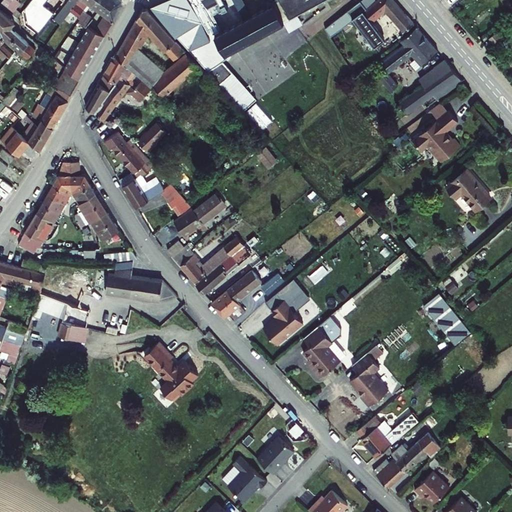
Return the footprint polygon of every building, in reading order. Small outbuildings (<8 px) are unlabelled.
[(77,3),(73,0),(64,0),(63,2),(72,9),(77,3)] [(83,78),(118,18),(124,2),(123,0),(107,0),(102,9),(105,11),(96,27),(92,24),(69,66),(83,78)] [(95,0),(93,3),(102,9),(107,0),(95,0)] [(208,3),(206,0),(191,0),(203,20),(207,17),(216,32),(223,29),(208,3)] [(244,0),(234,0),(244,18),(252,14),(244,0)] [(277,0),(252,14),(244,18),(254,37),(290,18),(280,0),(277,0)] [(298,13),(290,0),(280,0),(290,18),(298,13)] [(290,0),(298,13),(322,0),(290,0)] [(415,22),(395,0),(378,0),(368,8),(362,0),(328,28),(334,36),(355,19),(375,44),(384,36),(374,23),(384,14),(398,30),(392,35),(395,39),(415,22)] [(378,0),(362,0),(368,8),(378,0)] [(84,8),(77,3),(72,9),(80,15),(84,8)] [(0,5),(0,24),(1,25),(3,22),(9,27),(12,24),(17,18),(0,5)] [(145,7),(117,54),(129,64),(143,77),(148,81),(152,85),(153,83),(158,87),(156,89),(162,94),(163,92),(167,95),(165,97),(171,102),(177,96),(171,91),(188,76),(193,71),(198,75),(204,70),(188,53),(165,73),(156,81),(133,59),(139,50),(150,33),(174,59),(185,49),(148,8),(147,7),(145,7)] [(88,10),(84,8),(80,15),(83,17),(89,22),(94,15),(88,10)] [(191,12),(176,19),(186,40),(201,32),(191,12)] [(207,17),(203,20),(212,34),(224,53),(254,37),(244,18),(223,29),(216,32),(207,17)] [(23,25),(30,31),(35,25),(28,20),(23,25)] [(5,39),(7,37),(4,34),(9,27),(3,22),(1,25),(0,24),(0,39),(2,37),(5,39)] [(7,37),(29,55),(33,49),(29,45),(32,41),(12,24),(9,27),(4,34),(7,37)] [(388,67),(381,73),(390,83),(394,89),(401,83),(390,70),(415,51),(426,63),(440,50),(418,25),(403,38),(408,42),(383,62),(388,67)] [(303,45),(294,52),(308,65),(320,56),(308,41),(303,45)] [(139,50),(133,59),(156,81),(165,73),(139,50)] [(294,52),(288,57),(300,72),(308,65),(294,52)] [(104,74),(118,82),(122,76),(131,83),(135,86),(139,82),(132,77),(134,74),(126,67),(129,64),(117,54),(116,53),(104,74)] [(411,95),(403,101),(411,111),(426,100),(448,83),(453,89),(466,79),(461,73),(460,74),(453,66),(454,65),(447,58),(438,65),(443,71),(411,95)] [(258,96),(224,59),(208,67),(240,103),(244,107),(245,108),(258,96)] [(58,86),(62,87),(75,92),(83,78),(69,66),(58,86)] [(193,71),(188,76),(192,81),(198,75),(193,71)] [(118,82),(104,74),(87,106),(96,112),(118,82)] [(104,119),(131,83),(122,76),(118,82),(96,112),(104,119)] [(131,83),(125,91),(133,91),(141,99),(152,85),(148,81),(143,77),(139,82),(135,86),(131,83)] [(448,83),(426,100),(431,106),(453,89),(448,83)] [(36,112),(44,116),(56,126),(75,92),(62,87),(50,107),(42,102),(36,112)] [(451,107),(445,98),(433,107),(440,116),(451,107)] [(247,109),(264,128),(274,118),(257,100),(247,109)] [(461,118),(452,106),(451,107),(440,116),(415,135),(423,146),(429,141),(432,142),(437,148),(437,151),(442,158),(462,142),(456,134),(455,135),(453,135),(449,129),(449,127),(461,118)] [(34,140),(43,148),(56,126),(44,116),(40,123),(36,120),(28,134),(34,140)] [(18,126),(24,132),(30,125),(22,120),(18,126)] [(158,122),(138,140),(146,149),(166,131),(163,128),(166,126),(163,122),(160,125),(158,122)] [(15,124),(4,137),(6,139),(23,153),(34,140),(28,134),(24,132),(18,126),(15,124)] [(119,131),(106,141),(112,149),(115,147),(118,150),(128,142),(119,131)] [(132,139),(128,142),(118,150),(139,176),(143,175),(147,174),(153,170),(150,166),(149,167),(141,157),(145,153),(132,139)] [(258,151),(269,167),(280,160),(269,144),(258,151)] [(1,153),(13,161),(18,156),(6,147),(1,153)] [(61,168),(56,177),(73,187),(74,185),(73,154),(66,154),(66,167),(61,168)] [(81,154),(73,154),(74,185),(75,188),(93,177),(87,167),(82,167),(81,154)] [(473,165),(453,183),(461,193),(467,188),(482,205),(497,192),(473,165)] [(132,172),(120,179),(124,184),(136,177),(132,172)] [(136,177),(124,184),(138,207),(163,191),(173,207),(175,205),(185,198),(173,184),(165,190),(157,177),(148,183),(143,175),(139,176),(136,177)] [(56,177),(51,187),(67,197),(73,187),(56,177)] [(99,186),(93,177),(75,188),(77,190),(81,197),(99,186)] [(105,195),(99,186),(81,197),(87,206),(105,195)] [(51,187),(46,196),(63,206),(67,197),(51,187)] [(194,208),(177,220),(186,235),(204,221),(222,209),(217,203),(223,199),(218,193),(196,210),(194,208)] [(111,204),(105,195),(87,206),(93,215),(111,204)] [(46,196),(41,206),(58,215),(63,206),(46,196)] [(185,198),(175,205),(181,214),(183,213),(191,205),(185,198)] [(223,199),(217,203),(222,209),(227,205),(223,199)] [(117,213),(111,204),(93,215),(99,224),(117,213)] [(41,206),(35,215),(53,225),(58,215),(41,206)] [(123,222),(117,213),(99,224),(105,233),(123,222)] [(23,237),(35,244),(43,232),(48,235),(53,225),(35,215),(23,237)] [(35,244),(38,246),(42,239),(45,240),(48,235),(43,232),(35,244)] [(203,263),(192,249),(180,259),(198,281),(197,282),(199,284),(245,244),(237,235),(203,263)] [(183,238),(171,248),(180,259),(192,249),(194,246),(191,242),(188,244),(183,238)] [(119,256),(141,249),(136,242),(110,250),(113,255),(119,256)] [(252,253),(245,244),(199,284),(206,291),(252,253)] [(0,276),(5,279),(6,276),(18,279),(21,273),(40,279),(39,282),(45,284),(53,259),(29,252),(25,260),(0,253),(0,276)] [(131,275),(133,260),(115,262),(114,271),(108,270),(105,290),(126,293),(126,295),(158,300),(161,279),(131,275)] [(253,268),(216,300),(228,315),(232,312),(238,319),(248,311),(239,300),(263,280),(253,268)] [(280,272),(263,286),(269,293),(286,279),(280,272)] [(5,279),(0,276),(0,288),(12,293),(16,283),(5,279)] [(87,281),(75,278),(72,293),(69,307),(66,317),(78,319),(87,281)] [(97,283),(87,281),(78,319),(88,322),(97,283)] [(72,293),(45,284),(41,299),(69,307),(72,293)] [(12,293),(0,288),(0,298),(8,302),(12,293)] [(477,330),(443,288),(427,301),(462,343),(477,330)] [(286,297),(274,308),(280,315),(276,318),(275,318),(266,326),(279,342),(305,321),(286,297)] [(8,302),(0,298),(0,308),(5,310),(8,302)] [(344,326),(333,313),(306,336),(312,343),(305,349),(317,364),(315,366),(323,375),(343,359),(330,344),(343,332),(344,326)] [(0,317),(0,332),(7,336),(4,343),(21,351),(30,330),(0,317)] [(62,330),(69,332),(77,329),(76,332),(84,334),(88,322),(78,319),(66,317),(62,330)] [(69,332),(88,336),(91,322),(88,322),(84,334),(76,332),(77,329),(69,332)] [(117,328),(129,331),(131,325),(119,322),(117,328)] [(165,382),(176,394),(184,386),(187,389),(199,377),(197,374),(203,368),(190,355),(183,362),(175,354),(177,351),(163,336),(149,350),(173,375),(165,382)] [(335,341),(332,344),(343,357),(346,354),(335,341)] [(386,349),(379,342),(355,363),(361,370),(352,378),(365,393),(363,395),(371,404),(391,388),(376,370),(383,365),(377,358),(386,349)] [(0,370),(7,374),(11,365),(3,362),(0,369),(0,370)] [(377,414),(361,428),(368,435),(365,437),(380,454),(421,419),(414,411),(393,429),(385,420),(384,421),(377,414)] [(309,423),(303,417),(295,424),(302,430),(309,423)] [(302,446),(284,429),(264,452),(281,468),(302,446)] [(392,455),(395,459),(397,457),(409,470),(431,449),(435,454),(444,446),(432,432),(408,453),(402,446),(392,455)] [(234,479),(251,494),(259,486),(258,485),(261,481),(262,482),(265,479),(268,481),(273,475),(246,449),(239,457),(247,465),(234,479)] [(395,459),(390,463),(402,476),(409,470),(397,457),(395,459)] [(387,460),(377,468),(392,485),(402,476),(390,463),(387,460)] [(426,491),(437,502),(453,486),(436,470),(418,488),(424,494),(426,491)] [(337,511),(352,497),(336,482),(321,498),(319,496),(313,502),(323,511),(337,511)] [(238,511),(239,511),(222,495),(206,511),(238,511)] [(480,511),(464,496),(448,511),(480,511)]
